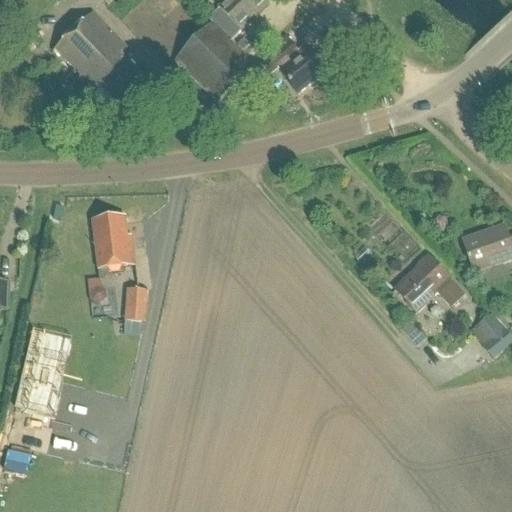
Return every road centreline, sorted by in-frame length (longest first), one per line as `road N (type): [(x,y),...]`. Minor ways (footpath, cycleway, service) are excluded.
road 1 (tertiary): [(0,174),(238,155),(437,101)]
road 2 (track): [(330,0),(437,101)]
